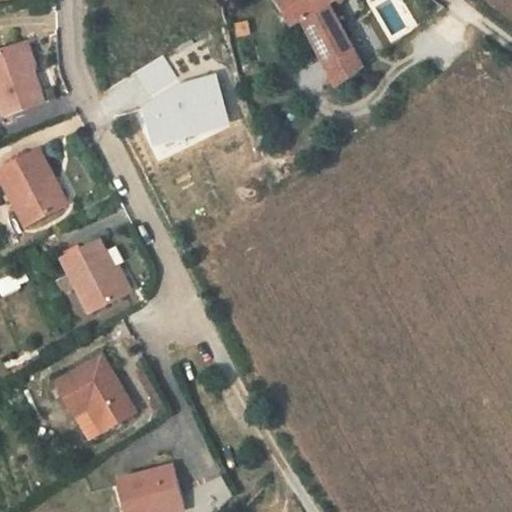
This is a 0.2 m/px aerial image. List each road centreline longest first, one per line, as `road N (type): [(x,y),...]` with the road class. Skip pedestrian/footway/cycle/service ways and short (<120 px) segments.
road 1 (residential): [(71,0),(75,67),(206,330)]
road 2 (track): [(309,511),(206,330)]
